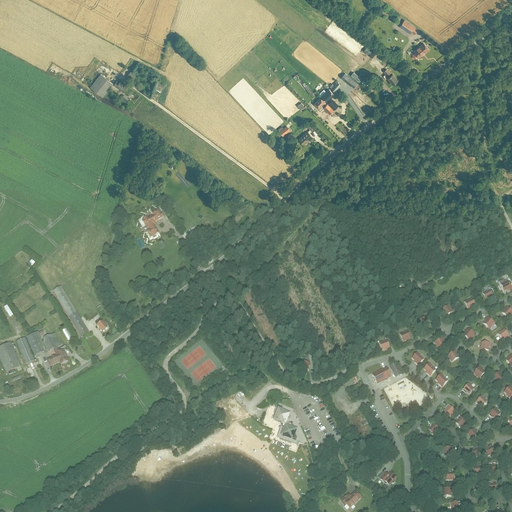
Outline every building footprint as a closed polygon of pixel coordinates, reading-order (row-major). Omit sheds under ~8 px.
[(418,29),(414,27),(405,20),(400,26),(409,34),(411,32),(414,34),(418,29)] [(418,57),(419,58),(424,53),(424,54),(429,50),(424,44),(414,52),(415,53),(413,55),(413,57),(415,58),(416,59),(418,57)] [(375,60),(380,54),(374,50),(370,55),(375,60)] [(393,85),(398,81),(393,74),(392,75),(387,69),(384,72),(388,78),(387,78),(393,85)] [(132,79),(136,75),(131,71),(127,75),(132,79)] [(102,97),(113,84),(101,74),(90,87),(102,97)] [(123,92),(128,86),(121,80),(119,83),(117,81),(114,85),(123,92)] [(331,89),(334,91),(339,84),(337,82),(331,89)] [(328,103),(327,103),(328,103),(327,103),(331,107),(330,107),(333,111),(338,106),(332,99),(331,98),(334,95),(329,89),(321,96),(327,102),(328,103)] [(330,107),(331,107),(327,103),(327,104),(325,102),(320,97),(314,104),(318,109),(322,113),(325,110),(329,114),(333,111),(330,107)] [(311,131),(314,129),(310,123),(306,126),(311,131)] [(283,137),(290,130),(287,126),(279,132),(283,137)] [(309,141),(313,138),(307,131),(299,139),(304,145),(309,141)] [(163,217),(161,214),(158,210),(152,213),(153,216),(151,217),(148,218),(147,217),(143,219),(143,220),(144,221),(143,221),(142,221),(145,226),(145,225),(146,224),(148,228),(148,227),(150,230),(147,231),(151,237),(155,235),(159,233),(158,233),(153,224),(155,223),(154,222),(163,217)] [(511,290),(507,281),(504,283),(503,282),(500,284),(504,291),(505,291),(506,291),(507,290),(506,290),(507,290),(508,291),(511,290)] [(82,338),(90,333),(61,286),(53,291),(82,338)] [(492,289),(490,290),(486,292),(486,291),(482,293),(486,300),(488,299),(488,300),(489,299),(490,300),(494,298),(491,294),(493,292),(492,289)] [(476,307),(472,299),(468,301),(467,300),(464,302),(468,309),(470,308),(470,309),(471,308),(472,307),(472,309),(476,307)] [(450,310),(448,306),(440,311),(442,314),(444,313),(444,314),(445,315),(446,316),(445,316),(446,317),(453,312),(451,309),(450,310)] [(511,313),(511,312),(506,307),(504,309),(505,310),(504,311),(503,312),(502,313),(507,318),(510,315),(511,313)] [(5,315),(8,321),(13,319),(10,312),(5,315)] [(427,317),(419,321),(421,325),(420,325),(421,328),(429,324),(428,323),(428,322),(428,321),(429,320),(427,317)] [(492,326),(494,323),(487,317),(484,320),(486,321),(485,322),(484,323),(483,324),(488,328),(491,325),(492,326)] [(102,332),(107,328),(102,321),(100,319),(95,323),(102,332)] [(471,338),(474,335),(467,328),(465,331),(466,332),(465,333),(464,334),(465,334),(464,335),(463,335),(470,341),(472,338),(471,338)] [(506,339),(509,337),(504,330),(501,332),(500,332),(497,334),(502,340),(503,340),(504,339),(505,339),(504,339),(505,338),(506,339)] [(35,356),(46,351),(38,332),(26,337),(35,356)] [(411,340),(407,332),(403,333),(400,334),(403,342),(404,342),(403,341),(405,341),(406,341),(407,341),(407,342),(411,340)] [(25,365),(35,361),(26,338),(16,342),(25,365)] [(436,347),(438,350),(445,346),(445,345),(445,346),(444,344),(444,343),(443,342),(445,342),(443,338),(435,343),(437,346),(436,347)] [(390,349),(387,341),(383,342),(382,342),(379,343),(382,351),(382,350),(384,350),(385,350),(385,349),(386,349),(386,351),(390,349)] [(0,358),(6,373),(20,367),(10,343),(0,347),(0,358)] [(59,359),(60,362),(61,364),(64,363),(66,363),(67,362),(68,361),(65,355),(64,351),(59,353),(57,349),(54,350),(56,354),(58,353),(60,358),(59,359)] [(458,354),(456,351),(448,355),(450,359),(451,362),(458,358),(457,357),(458,357),(457,356),(456,355),(458,354)] [(58,353),(56,354),(57,355),(47,360),(50,366),(60,362),(59,359),(60,358),(58,353)] [(417,353),(412,359),(415,361),(414,362),(418,366),(424,360),(419,356),(420,355),(417,353)] [(310,362),(301,363),(301,367),(300,367),(300,371),(309,370),(308,370),(308,368),(309,368),(308,367),(308,366),(310,366),(310,362)] [(390,366),(394,375),(400,372),(396,363),(390,366)] [(429,364),(424,369),(427,372),(426,373),(430,376),(435,370),(431,366),(432,366),(429,364)] [(480,367),(474,374),(477,376),(476,377),(479,379),(484,373),(483,372),(482,371),(481,370),(483,369),(480,367)] [(375,381),(376,381),(377,384),(391,377),(386,368),(373,375),(374,378),(374,379),(375,381)] [(496,381),(496,382),(498,384),(504,377),(503,377),(502,377),(503,376),(502,376),(501,375),(502,374),(499,371),(493,378),(496,381)] [(442,387),(447,381),(443,377),(444,377),(441,374),(436,380),(439,383),(438,384),(442,387)] [(469,395),(474,389),(468,384),(462,391),(464,393),(465,392),(466,392),(469,395)] [(478,404),(479,404),(482,407),(485,404),(487,404),(487,402),(482,397),(475,403),(478,405),(478,404)] [(446,407),(447,408),(447,409),(444,411),(446,414),(446,416),(449,416),(449,417),(454,411),(448,405),(446,407)] [(287,419),(290,413),(278,409),(274,420),(280,422),(283,430),(281,436),(295,441),(296,438),(295,434),(297,429),(291,427),(287,419)] [(492,417),(495,419),(498,417),(500,416),(500,414),(495,409),(489,415),(491,418),(492,417)] [(458,427),(458,428),(460,428),(466,423),(459,416),(457,418),(458,419),(458,420),(455,423),(458,425),(458,427)] [(431,426),(431,427),(428,430),(431,432),(431,434),(433,435),(438,430),(432,423),(430,425),(431,426)] [(475,429),(468,434),(473,440),(475,440),(475,438),(478,435),(476,433),(476,432),(477,431),(475,429)] [(422,446),(429,440),(427,438),(426,439),(425,439),(423,436),(420,438),(418,438),(417,440),(417,441),(422,446)] [(472,457),(472,458),(479,456),(477,447),(474,448),(474,449),(474,450),(470,451),(471,454),(470,456),(472,457)] [(495,451),(493,451),(491,447),(488,448),(487,448),(487,447),(484,448),(487,457),(494,454),(494,453),(495,451)] [(445,456),(447,457),(448,456),(452,455),(451,451),(453,451),(452,448),(443,449),(444,456),(445,456)] [(425,458),(424,460),(426,461),(430,460),(431,460),(431,461),(434,460),(431,452),(424,454),(425,458)] [(496,471),(495,469),(494,465),(491,466),(490,465),(490,464),(487,464),(487,473),(495,473),(495,472),(496,471)] [(473,473),(475,474),(475,475),(482,474),(481,465),(478,465),(478,466),(478,467),(474,468),(474,471),(473,473)] [(449,472),(449,471),(446,471),(446,480),(454,480),(455,478),(454,477),(453,473),(450,473),(449,472)] [(430,473),(427,472),(423,480),(430,483),(432,482),(431,480),(433,477),(430,475),(429,474),(430,473)] [(389,486),(392,483),(392,484),(394,484),(395,482),(395,481),(394,481),(396,478),(390,473),(388,476),(387,476),(385,475),(380,479),(385,484),(388,484),(389,486)] [(497,489),(496,488),(496,484),(492,484),(491,483),(491,482),(488,482),(488,492),(496,491),(497,489)] [(476,485),(476,489),(475,490),(476,492),(484,492),(483,483),(480,483),(480,484),(480,485),(476,485)] [(447,497),(451,496),(451,493),(451,492),(456,492),(456,489),(443,489),(443,497),(444,497),(446,498),(447,497)] [(356,492),(349,498),(346,496),(341,501),(345,505),(349,509),(353,505),(361,498),(356,492)] [(454,511),(456,511),(459,510),(459,506),(459,505),(460,505),(460,502),(451,504),(452,511),(453,511),(454,511)]
